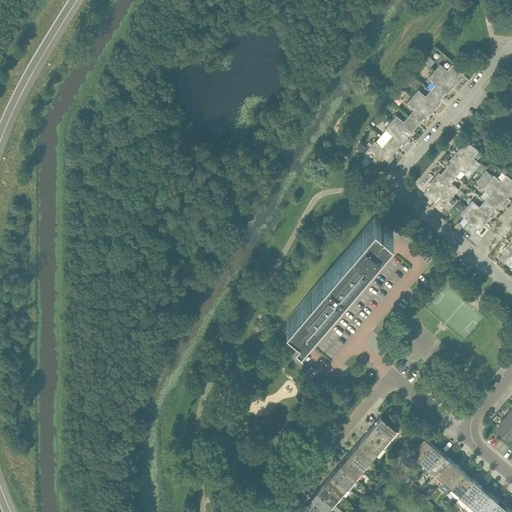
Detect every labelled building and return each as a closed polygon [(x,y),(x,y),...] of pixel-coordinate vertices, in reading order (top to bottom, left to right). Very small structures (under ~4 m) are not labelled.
[(428,56),(424,60),(430,66),(434,61),(428,56)] [(440,64),(434,70),(453,87),(459,80),(457,79),(463,72),(453,63),(447,70),(440,64)] [(435,83),(430,89),(441,98),(446,92),(448,94),(453,87),(434,70),(428,77),(435,83)] [(412,96),(432,113),(437,106),(436,104),(441,98),(430,89),(425,95),(418,89),(412,96)] [(409,115),(419,124),(424,118),(426,119),(432,113),(412,96),(406,103),(414,109),(409,115)] [(378,114),(373,120),(377,124),(383,118),(378,114)] [(396,115),(390,122),(410,138),(415,131),(414,130),(419,124),(409,115),(403,121),(396,115)] [(392,135),(387,141),(397,149),(402,143),(404,145),(410,138),(390,122),(389,122),(386,126),(384,128),(392,135)] [(369,146),(368,147),(388,164),(394,157),(392,155),(397,149),(387,141),(382,147),(374,140),(372,143),(369,146)] [(478,150),(468,141),(462,148),(460,146),(455,153),(474,170),(480,163),(473,156),(478,150)] [(382,170),(388,164),(368,147),(363,154),(370,160),(365,166),(375,175),(380,169),(382,170)] [(468,176),(474,170),(455,153),(449,160),(451,161),(446,167),(456,176),(461,170),(468,176)] [(451,182),(456,176),(446,167),(440,173),(439,172),(433,179),(452,195),(458,188),(451,182)] [(486,170),(481,176),(488,181),(507,198),(511,191),(511,190),(511,189),(511,188),(511,179),(506,174),(501,180),(494,174),(493,175),(486,170)] [(481,176),(477,181),(483,187),(482,188),(489,194),(484,200),(494,209),(499,203),(501,204),(507,198),(488,181),(481,176)] [(447,202),(452,195),(433,179),(427,185),(429,187),(424,193),(434,202),(439,196),(447,202)] [(489,215),(494,209),(484,200),(479,206),(472,200),(466,207),(485,223),(491,216),(489,215)] [(480,230),(485,223),(466,207),(460,213),(467,220),(462,226),(472,235),(478,228),(480,230)] [(393,232),(375,216),(287,319),(299,330),(296,334),(301,339),(330,305),(332,306),(347,289),(346,287),(393,232)] [(511,246),(508,243),(502,249),(504,251),(499,257),(509,266),(511,262),(511,246)] [(511,411),(510,410),(503,418),(511,426),(511,411)] [(381,415),(374,424),(389,437),(396,428),(381,415)] [(509,438),(511,435),(511,426),(503,418),(496,427),(509,438)] [(382,445),(384,447),(391,439),(389,437),(374,424),(367,432),(382,445)] [(367,432),(360,440),(375,453),(382,445),(367,432)] [(409,453),(417,461),(432,444),(423,436),(409,453)] [(353,449),(368,461),(375,453),(360,440),(353,449)] [(432,444),(417,461),(426,468),(440,451),(432,444)] [(353,449),(346,457),(361,470),(368,461),(353,449)] [(434,475),(436,473),(449,458),(440,451),(426,468),(434,475)] [(346,457),(339,465),(354,478),(361,470),(346,457)] [(449,458),(436,473),(444,480),(457,465),(449,458)] [(395,466),(392,469),(402,479),(406,474),(407,473),(396,464),(395,466)] [(332,473),(347,486),(354,478),(339,465),(332,473)] [(442,482),(439,486),(447,493),(448,492),(465,472),(457,465),(444,480),(442,482)] [(465,472),(448,492),(456,499),(458,496),(473,479),(465,472)] [(332,473),(325,481),(340,494),(347,486),(332,473)] [(414,481),(406,474),(402,479),(410,485),(414,481)] [(473,479),(458,496),(467,503),(481,486),(473,479)] [(333,502),(340,494),(325,481),(318,490),(333,502)] [(475,510),(477,508),(490,493),(481,486),(467,503),(475,510)] [(318,490),(311,498),(326,511),(327,511),(328,511),(335,504),(333,502),(318,490)] [(490,493),(477,508),(481,511),(487,511),(498,500),(490,493)] [(310,511),(324,511),(326,511),(311,498),(304,506),(310,511)] [(441,500),(436,505),(442,510),(446,505),(441,500)] [(487,511),(501,511),(506,507),(498,500),(487,511)]
